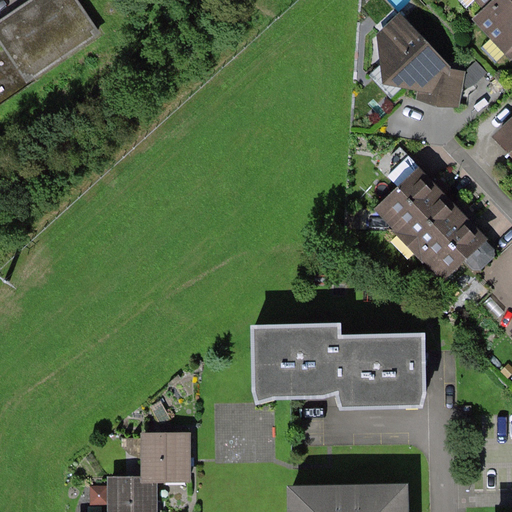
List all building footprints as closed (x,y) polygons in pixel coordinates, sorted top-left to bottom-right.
[(76,0),(30,0),(0,20),(0,37),(27,78),(98,31),(76,0)] [(511,0),(471,0),(484,13),(474,22),(505,55),(511,49),(511,0)] [(454,72),(406,29),(380,43),(385,89),(431,98),(454,72)] [(511,117),(494,133),(511,152),(511,117)] [(426,174),(381,213),(447,290),(493,251),(426,174)] [(341,320),(254,321),(256,398),(272,394),(326,394),(337,388),(344,406),(422,403),(427,394),(426,331),(341,333),(341,320)] [(114,511),(163,511),(164,503),(164,480),(195,480),(195,453),(195,432),(147,432),(147,476),(114,477),(114,511)] [(410,511),(410,495),(293,497),(293,511),(410,511)]
